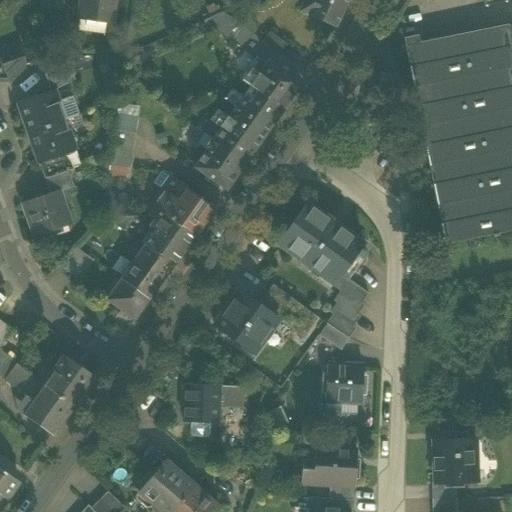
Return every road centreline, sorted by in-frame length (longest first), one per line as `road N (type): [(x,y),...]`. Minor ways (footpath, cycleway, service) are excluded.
road 1 (residential): [(293,146),(381,195),(399,224),(390,511)]
road 2 (residential): [(293,146),(140,368)]
road 3 (residential): [(0,197),(36,290),(140,368)]
road 4 (residential): [(140,368),(35,511)]
road 5 (residential): [(375,0),(293,146)]
